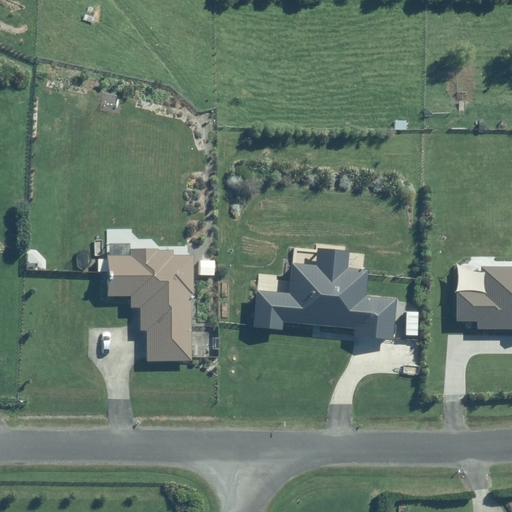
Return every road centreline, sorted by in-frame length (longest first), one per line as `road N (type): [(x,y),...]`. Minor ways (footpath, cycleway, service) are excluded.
road 1 (residential): [(511,439),(250,442)]
road 2 (residential): [(250,442),(0,443)]
